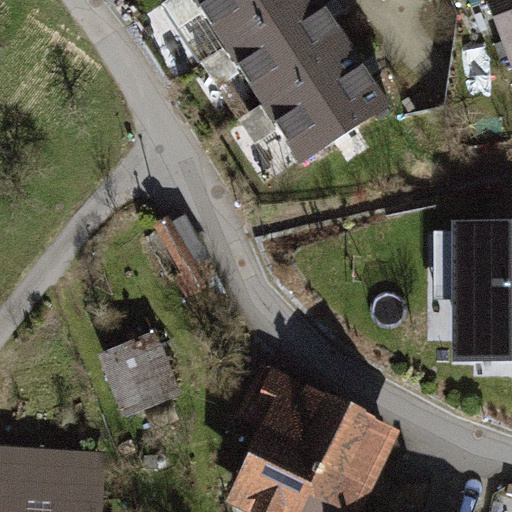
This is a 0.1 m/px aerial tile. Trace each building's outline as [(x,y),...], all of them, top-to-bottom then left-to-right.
[(195,0),(226,47),(297,0),(195,0)] [(350,47),(319,0),(297,0),(226,47),(263,104),(350,47)] [(511,0),(487,0),(511,62),(511,0)] [(350,47),(263,104),(301,163),(389,105),(350,47)] [(511,231),(463,232),(463,352),(511,351),(511,231)] [(154,336),(107,356),(130,412),(177,393),(154,336)] [(243,414),(271,428),(292,438),(313,396),(263,372),(243,414)] [(341,511),(383,426),(314,393),(313,396),(292,438),(271,428),(238,496),(270,511),(341,511)] [(5,494),(97,499),(98,466),(6,461),(5,494)] [(95,511),(97,499),(5,494),(3,511),(95,511)]
